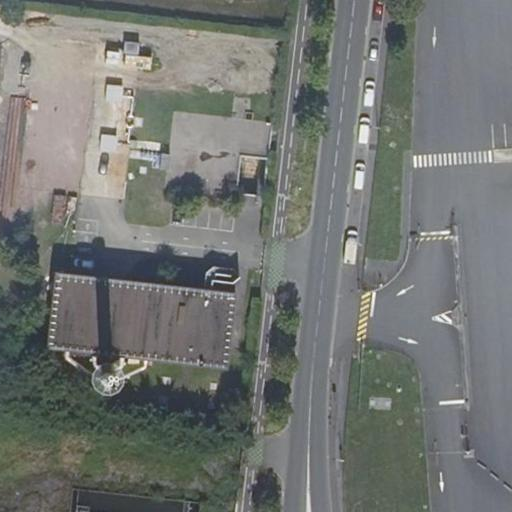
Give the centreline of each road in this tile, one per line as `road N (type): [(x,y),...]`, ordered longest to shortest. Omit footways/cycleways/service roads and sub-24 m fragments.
road 1 (tertiary): [(309,511),(310,412),(352,0)]
road 2 (unknown): [(507,511),(498,219),(474,202),(438,205)]
